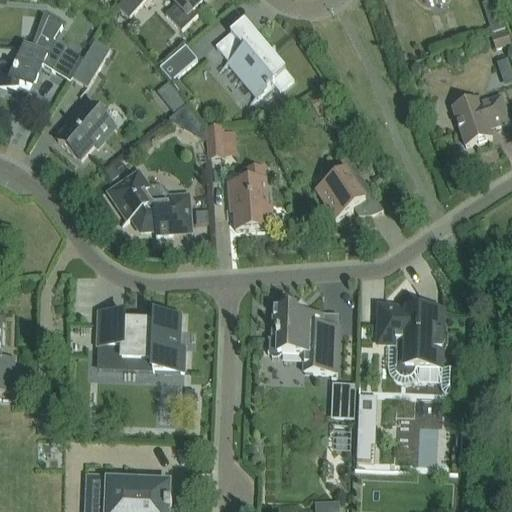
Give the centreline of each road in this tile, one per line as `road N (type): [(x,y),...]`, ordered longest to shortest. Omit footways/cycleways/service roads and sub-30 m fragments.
road 1 (residential): [(230,283),(383,271),(511,187)]
road 2 (residential): [(230,283),(147,288),(115,278),(87,256),(45,198),(0,168)]
road 3 (residential): [(222,511),(230,283)]
